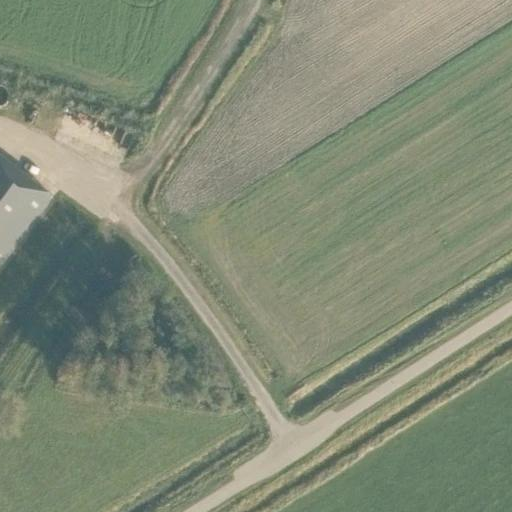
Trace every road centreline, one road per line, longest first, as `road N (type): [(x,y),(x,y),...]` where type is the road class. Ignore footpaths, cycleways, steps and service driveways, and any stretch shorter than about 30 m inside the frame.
road 1 (unclassified): [(193,511),(511,307)]
road 2 (track): [(257,0),(194,108),(111,207)]
